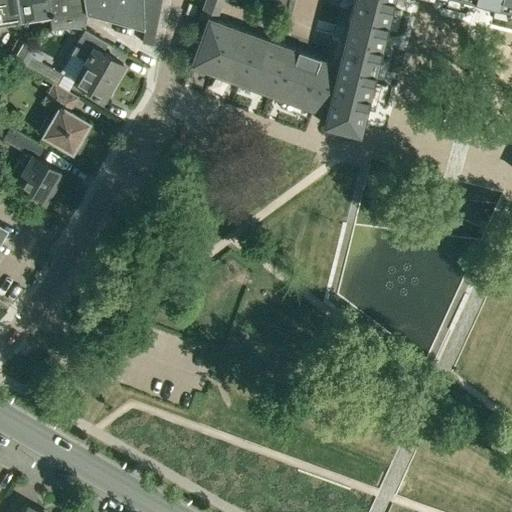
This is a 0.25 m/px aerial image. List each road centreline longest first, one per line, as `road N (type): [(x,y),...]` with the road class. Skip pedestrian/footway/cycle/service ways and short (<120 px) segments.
road 1 (unclassified): [(0,350),(47,292),(156,99)]
road 2 (unclassified): [(165,511),(0,418)]
